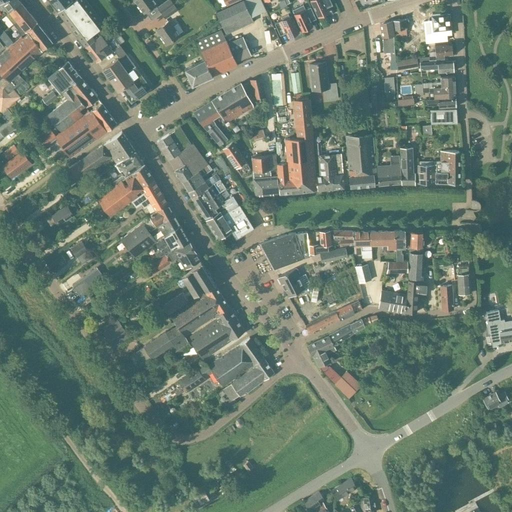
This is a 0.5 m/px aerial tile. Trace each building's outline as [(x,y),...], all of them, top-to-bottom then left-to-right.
[(4,0),(0,3),(0,8),(1,10),(2,9),(3,11),(6,9),(7,11),(20,1),(18,0),(4,0)] [(56,0),(52,3),(58,11),(71,0),(56,0)] [(71,0),(58,11),(57,11),(68,26),(78,18),(76,16),(90,5),(85,0),(71,0)] [(134,0),(143,12),(156,3),(153,0),(134,0)] [(170,0),(168,0),(158,8),(161,13),(174,4),(170,0)] [(242,0),(216,12),(226,34),(254,21),(244,0),(242,0)] [(310,0),(318,17),(329,11),(327,6),(333,4),(330,0),(310,0)] [(16,21),(28,11),(20,1),(7,11),(4,13),(13,24),(16,21)] [(174,4),(161,13),(165,18),(178,9),(174,4)] [(294,14),(302,31),(313,25),(311,20),(316,18),(311,6),(305,9),(303,5),(304,5),(303,4),(293,10),(294,14)] [(78,18),(68,26),(75,35),(85,47),(101,36),(100,35),(108,29),(104,24),(90,5),(76,16),(78,18)] [(21,34),(25,31),(36,21),(28,11),(16,21),(13,24),(21,34)] [(431,33),(425,34),(426,42),(447,40),(446,35),(451,34),(450,19),(449,19),(448,12),(439,13),(439,12),(432,13),(433,20),(429,21),(431,33)] [(286,32),(288,37),(300,32),(292,15),(289,16),(288,14),(289,14),(288,14),(281,17),(282,17),(283,19),(275,23),(280,34),(286,32)] [(392,20),(383,23),(379,24),(381,37),(382,37),(383,52),(390,52),(395,52),(394,36),(405,35),(405,36),(407,36),(405,18),(392,19),(392,20)] [(52,41),(36,21),(25,31),(27,34),(21,38),(20,37),(0,53),(0,75),(2,74),(7,81),(8,80),(9,81),(2,87),(7,94),(13,88),(15,87),(17,89),(22,84),(20,82),(23,79),(17,72),(43,51),(42,49),(52,41)] [(166,44),(179,35),(169,21),(156,30),(166,44)] [(114,37),(119,44),(124,41),(119,34),(114,37)] [(101,36),(85,47),(96,62),(113,49),(119,44),(114,37),(107,43),(101,36)] [(204,59),(185,69),(188,78),(186,81),(188,84),(191,84),(191,85),(192,85),(211,76),(212,77),(238,65),(236,62),(252,55),(243,36),(228,43),(226,40),(200,51),(204,59)] [(429,57),(420,58),(420,62),(436,60),(436,56),(443,55),(444,54),(452,54),(451,51),(453,50),(453,45),(451,44),(451,41),(435,43),(435,52),(429,52),(429,57)] [(125,52),(120,45),(113,50),(119,57),(125,52)] [(126,71),(134,65),(135,65),(127,55),(119,61),(126,71)] [(396,62),(397,70),(418,67),(417,58),(396,61),(396,62)] [(151,88),(143,77),(134,65),(126,71),(119,61),(117,59),(102,70),(115,87),(116,86),(119,90),(120,89),(123,92),(131,104),(151,88)] [(436,60),(420,62),(420,69),(438,68),(438,71),(454,70),(455,69),(454,66),(453,65),(453,60),(441,60),(436,60)] [(51,89),(52,91),(57,96),(62,92),(81,77),(68,61),(48,76),(56,85),(51,89)] [(326,100),(338,98),(336,82),(328,83),(325,62),(309,64),(310,67),(308,67),(309,73),(311,73),(313,89),(324,88),(326,100)] [(299,71),(292,72),(293,92),(301,91),(299,71)] [(272,72),(273,104),(285,104),(285,72),(272,72)] [(422,82),(423,87),(455,85),(455,75),(441,76),(441,81),(422,82)] [(393,76),(384,77),(385,92),(386,92),(394,92),(394,91),(393,76)] [(60,130),(74,120),(64,107),(89,87),(81,77),(62,92),(67,98),(47,114),(60,130)] [(256,99),(265,97),(260,77),(250,79),(252,89),(256,99)] [(230,89),(211,100),(224,122),(225,123),(253,107),(252,104),(240,83),(230,89)] [(455,85),(423,87),(423,92),(430,91),(430,97),(434,97),(434,98),(445,98),(444,96),(456,95),(455,85)] [(7,94),(2,87),(0,88),(0,113),(1,114),(21,97),(13,88),(7,94)] [(82,114),(80,112),(86,107),(98,98),(89,87),(64,107),(74,120),(82,114)] [(367,87),(354,88),(356,112),(370,111),(367,87)] [(378,87),(370,88),(372,109),(380,108),(378,87)] [(47,104),(57,96),(52,91),(44,97),(42,98),(47,104)] [(394,92),(386,92),(387,100),(394,99),(394,92)] [(309,97),(308,97),(296,98),(293,99),(297,137),(312,136),(309,97)] [(439,104),(439,105),(439,106),(456,105),(455,97),(434,99),(423,99),(424,104),(439,104)] [(414,104),(413,98),(397,100),(398,106),(414,104)] [(225,128),(222,124),(224,122),(211,100),(194,111),(195,115),(220,144),(227,138),(222,131),(225,128)] [(80,112),(82,114),(83,115),(55,136),(70,156),(116,124),(101,103),(89,112),(86,107),(80,112)] [(430,122),(457,121),(455,107),(429,108),(430,122)] [(0,131),(4,137),(13,130),(8,125),(0,131)] [(431,125),(422,125),(423,135),(432,134),(431,125)] [(168,159),(191,143),(180,126),(157,141),(168,159)] [(254,139),(264,136),(262,129),(252,133),(254,139)] [(112,155),(117,163),(134,150),(121,131),(64,171),(73,182),(112,155)] [(373,174),(375,174),(372,134),(346,136),(350,186),(374,184),(373,174)] [(279,181),(280,193),(303,191),(302,177),(316,176),(312,136),(297,137),(285,138),(287,162),(277,163),(278,176),(279,181)] [(342,173),(340,153),(321,155),(320,142),(320,137),(313,137),(314,143),(315,155),(318,190),(333,188),(332,174),(342,173)] [(241,175),(251,170),(247,163),(232,141),(223,148),(241,175)] [(169,159),(175,169),(181,180),(191,174),(192,175),(196,172),(196,173),(199,172),(198,170),(208,163),(193,143),(169,159)] [(14,144),(3,153),(8,160),(19,151),(14,144)] [(401,183),(414,183),(414,173),(412,173),(411,147),(400,147),(401,183)] [(112,182),(115,186),(129,175),(128,174),(143,162),(134,150),(117,163),(124,174),(122,176),(122,175),(112,182)] [(447,182),(459,182),(459,151),(441,150),(441,160),(436,160),(437,171),(447,171),(447,182)] [(7,172),(12,168),(15,173),(30,163),(22,151),(2,166),(7,172)] [(268,177),(270,194),(280,193),(279,181),(278,176),(272,176),(271,171),(277,170),(276,154),(268,155),(270,169),(271,176),(268,177)] [(271,176),(270,169),(268,155),(252,157),(253,171),(254,177),(253,178),(255,193),(258,195),(270,194),(268,177),(271,176)] [(378,184),(401,183),(399,164),(400,164),(399,155),(390,155),(390,164),(376,165),(378,184)] [(433,160),(433,164),(433,172),(435,172),(435,183),(447,182),(447,171),(437,171),(436,160),(433,160)] [(212,169),(208,163),(198,170),(199,172),(196,173),(196,172),(192,175),(191,174),(181,180),(188,191),(204,181),(201,176),(212,169)] [(129,175),(115,186),(98,199),(110,217),(138,196),(136,193),(143,188),(143,187),(153,179),(144,164),(129,175)] [(434,183),(433,172),(433,164),(418,164),(418,183),(434,183)] [(342,173),(332,174),(333,188),(344,187),(343,173),(342,173)] [(204,181),(188,191),(193,198),(220,180),(219,179),(215,182),(212,176),(204,181)] [(316,176),(302,177),(303,191),(317,190),(316,176)] [(155,211),(167,203),(153,179),(143,187),(143,188),(146,192),(131,202),(136,208),(141,204),(143,206),(144,206),(145,207),(150,204),(154,211),(155,210),(155,211)] [(221,207),(221,208),(235,199),(233,195),(225,200),(219,193),(226,188),(220,180),(193,198),(205,218),(221,207)] [(238,205),(235,199),(221,208),(222,209),(225,207),(228,211),(221,215),(219,212),(206,220),(217,238),(230,230),(235,238),(253,227),(239,204),(238,205)] [(149,231),(174,214),(167,203),(155,211),(149,215),(151,217),(142,223),(149,231)] [(67,204),(51,215),(58,225),(74,215),(67,204)] [(142,223),(121,239),(135,257),(156,241),(180,224),(174,214),(149,231),(142,223)] [(177,246),(177,247),(189,240),(180,224),(164,236),(155,243),(159,249),(154,253),(158,259),(177,246)] [(331,250),(330,238),(329,230),(319,231),(320,244),(309,246),(309,254),(319,252),(319,251),(320,251),(331,250)] [(339,239),(340,248),(346,248),(346,246),(352,245),(352,244),(352,231),(332,230),(329,230),(330,238),(339,239)] [(381,230),(370,231),(370,244),(381,243),(381,249),(396,248),(396,239),(395,239),(395,230),(394,230),(393,230),(381,230)] [(404,230),(395,230),(395,239),(396,239),(396,248),(396,261),(403,261),(403,253),(401,253),(401,248),(404,248),(404,230)] [(307,231),(289,233),(260,244),(273,269),(310,256),(309,246),(307,231)] [(361,244),(370,244),(370,231),(352,231),(352,244),(352,245),(354,245),(354,256),(361,255),(361,244)] [(423,252),(422,252),(422,246),(423,232),(410,231),(408,278),(422,279),(423,252)] [(81,240),(70,247),(76,256),(87,249),(81,240)] [(177,247),(166,255),(170,260),(171,262),(174,259),(176,258),(178,260),(180,259),(181,259),(179,260),(184,269),(200,259),(189,240),(177,247)] [(347,257),(346,248),(340,248),(331,250),(320,251),(322,262),(347,257)] [(162,266),(170,260),(166,255),(158,260),(162,266)] [(396,261),(388,262),(386,273),(407,273),(407,261),(403,261),(396,261)] [(168,314),(202,292),(215,284),(201,262),(185,273),(184,272),(182,273),(181,274),(182,276),(177,279),(177,282),(180,287),(183,287),(188,284),(193,293),(191,294),(187,289),(162,305),(168,314)] [(359,283),(371,280),(367,264),(355,267),(359,283)] [(468,264),(457,265),(458,274),(457,274),(458,293),(470,293),(468,264)] [(296,268),(294,269),(277,276),(288,296),(304,289),(298,276),(300,276),(300,273),(298,269),(296,268)] [(88,285),(97,278),(93,272),(84,279),(88,285)] [(424,293),(425,281),(407,281),(406,311),(415,311),(416,294),(424,293)] [(215,284),(202,292),(203,293),(171,315),(177,324),(166,331),(165,330),(143,345),(152,358),(170,346),(170,347),(185,336),(216,315),(229,306),(215,284)] [(441,309),(453,308),(451,284),(439,285),(441,309)] [(381,290),(379,308),(405,313),(406,294),(381,290)] [(339,319),(362,309),(358,300),(335,311),(339,319)] [(245,331),(229,306),(216,315),(218,320),(189,339),(203,360),(245,331)] [(490,314),(486,315),(487,322),(486,323),(488,332),(489,333),(490,333),(491,336),(490,337),(490,341),(492,342),(493,347),(496,346),(497,347),(498,346),(502,345),(502,342),(506,341),(511,340),(511,320),(504,321),(504,319),(500,320),(499,313),(498,309),(490,311),(490,314)] [(310,333),(339,319),(335,311),(305,325),(310,333)] [(350,324),(353,331),(354,331),(364,326),(361,319),(350,324)] [(329,335),(333,345),(353,331),(350,324),(329,335)] [(108,326),(102,330),(110,341),(115,337),(108,326)] [(314,354),(318,365),(322,372),(328,368),(325,363),(329,360),(326,353),(331,350),(335,348),(333,345),(329,335),(307,345),(313,354),(314,354)] [(192,346),(185,336),(170,347),(177,357),(192,346)] [(223,387),(253,365),(264,358),(249,337),(209,365),(206,361),(196,368),(203,378),(204,378),(211,372),(210,370),(211,370),(223,387)] [(152,358),(143,346),(129,356),(137,368),(152,358)] [(264,358),(253,365),(254,366),(231,383),(222,389),(231,401),(239,395),(240,395),(246,390),(247,391),(274,372),(264,358)] [(330,366),(341,375),(346,370),(335,360),(330,366)] [(329,378),(334,384),(340,377),(329,366),(328,368),(322,372),(329,378)] [(203,378),(196,368),(180,379),(189,391),(206,380),(204,378),(203,378)] [(340,377),(334,384),(347,398),(360,385),(346,371),(340,377)] [(496,389),(483,397),(486,401),(488,406),(497,401),(500,405),(510,399),(506,390),(504,390),(500,392),(498,389),(497,389),(496,390),(496,389)] [(253,467),(248,461),(243,465),(248,472),(253,467)] [(337,500),(356,488),(351,479),(332,490),(337,500)] [(197,505),(209,498),(203,486),(190,493),(197,505)] [(329,511),(322,501),(324,499),(319,491),(303,502),(309,510),(310,511),(329,511)] [(376,511),(373,495),(363,497),(364,499),(356,504),(355,503),(348,507),(351,511),(376,511)]
